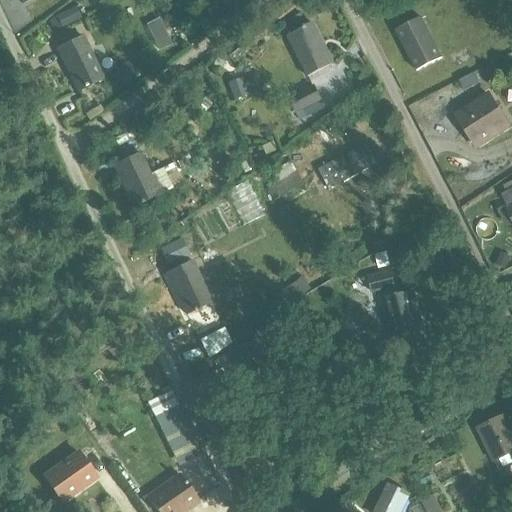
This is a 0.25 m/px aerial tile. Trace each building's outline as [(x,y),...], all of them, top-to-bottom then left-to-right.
[(292,0),(239,39),(247,49),(276,29),(273,25),(306,0),(292,0)] [(55,16),(49,22),(54,32),(81,19),(76,7),(55,16)] [(411,62),(437,48),(422,18),(396,31),(411,62)] [(332,65),(312,24),(286,36),(307,78),(332,65)] [(170,28),(152,29),(153,47),(171,46),(170,28)] [(57,50),(78,92),(103,80),(82,38),(57,50)] [(437,48),(411,62),(417,72),(442,59),(437,48)] [(484,66),(471,73),(477,84),(490,78),(484,66)] [(312,84),(285,99),(293,115),(320,101),(312,84)] [(477,150),(511,128),(489,92),(454,114),(477,150)] [(328,190),(375,167),(364,146),(318,170),(328,190)] [(169,190),(161,174),(151,178),(139,154),(114,166),(134,208),(160,195),(160,194),(169,190)] [(289,159),(270,172),(277,183),(296,171),(289,159)] [(511,188),(504,192),(510,203),(497,210),(505,224),(511,226),(511,188)] [(266,214),(257,192),(239,200),(249,222),(266,214)] [(194,219),(206,242),(242,222),(230,200),(194,219)] [(386,252),(375,256),(379,270),(390,267),(386,252)] [(186,316),(212,304),(192,261),(166,274),(186,316)] [(370,291),(394,286),(392,275),(367,281),(370,291)] [(276,296),(284,307),(311,289),(303,278),(276,296)] [(425,331),(415,290),(381,299),(390,339),(425,331)] [(171,391),(147,402),(178,466),(202,454),(171,391)] [(419,407),(397,420),(408,440),(431,427),(419,407)] [(495,461),(511,452),(511,435),(503,418),(479,429),(495,461)] [(440,433),(404,457),(409,466),(446,442),(440,433)] [(75,452),(42,475),(54,491),(62,503),(81,489),(95,479),(75,452)] [(511,452),(495,461),(500,472),(511,466),(511,452)] [(429,471),(415,479),(421,488),(434,481),(429,471)] [(164,488),(154,509),(156,511),(184,511),(199,502),(180,476),(164,488)] [(444,511),(436,495),(422,501),(426,511),(444,511)]
